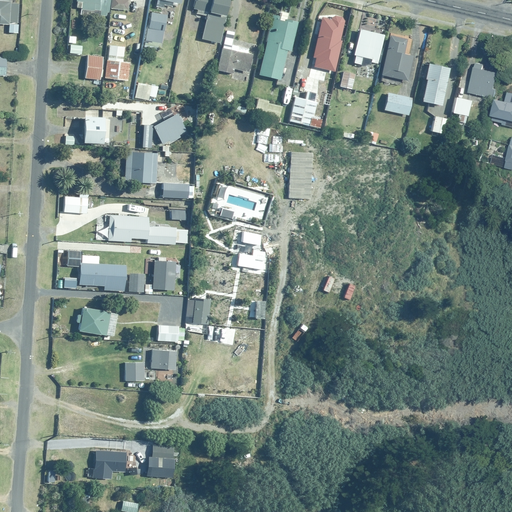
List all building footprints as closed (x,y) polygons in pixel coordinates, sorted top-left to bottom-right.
[(0,0),(0,23),(8,24),(7,28),(15,28),(16,2),(9,2),(9,0),(0,0)] [(71,0),(72,1),(74,2),(73,8),(78,9),(77,15),(97,17),(97,15),(102,15),(103,11),(105,12),(106,0),(71,0)] [(126,0),(109,0),(109,8),(126,10),(126,0)] [(225,0),(191,0),(190,9),(194,10),(193,14),(203,16),(198,39),(216,43),(225,0)] [(164,15),(148,12),(143,41),(159,44),(164,15)] [(296,20),(270,14),(256,74),(280,80),(286,52),(289,52),(296,20)] [(384,35),(358,29),(357,29),(351,55),(353,56),(351,63),(359,65),(361,57),(370,59),(369,63),(378,65),(384,35)] [(233,33),(222,30),(214,70),(229,74),(230,69),(246,73),(251,53),(229,49),(233,33)] [(399,55),(403,40),(388,36),(379,75),(404,81),(410,57),(399,55)] [(123,47),(107,45),(103,77),(125,80),(128,63),(121,63),(123,47)] [(99,56),(84,55),(82,78),(97,79),(99,56)] [(448,67),(425,62),(421,79),(424,80),(418,102),(438,107),(448,67)] [(482,65),(475,63),(468,94),(494,100),(497,90),(494,89),(498,73),(481,69),(482,65)] [(352,74),(339,71),(336,86),(349,89),(352,74)] [(155,86),(134,82),(132,98),(146,101),(146,97),(153,98),(155,86)] [(511,92),(505,91),(503,101),(495,99),(491,116),(493,116),(492,121),(502,123),(502,126),(511,127),(511,92)] [(410,97),(384,92),(380,110),(406,116),(410,97)] [(243,96),(230,93),(226,109),(240,112),(243,96)] [(267,99),(256,97),(254,113),(265,115),(267,99)] [(315,103),(292,97),(286,121),(309,126),(315,103)] [(469,101),(453,97),(449,114),(456,115),(454,122),(463,125),(469,101)] [(101,118),(79,117),(77,143),(98,145),(99,142),(105,142),(106,121),(117,122),(118,119),(127,119),(127,111),(101,110),(101,118)] [(173,111),(148,126),(159,144),(165,141),(166,143),(177,136),(176,135),(184,130),(173,111)] [(444,120),(431,117),(428,131),(440,134),(444,120)] [(148,125),(139,125),(138,148),(147,148),(148,125)] [(377,134),(363,130),(360,141),(374,144),(377,134)] [(76,133),(64,133),(63,146),(75,146),(76,133)] [(511,137),(505,158),(493,154),(490,164),(511,169),(511,137)] [(170,146),(161,146),(161,157),(169,157),(170,146)] [(404,163),(328,148),(317,206),(338,210),(345,173),(380,180),(368,238),(388,242),(404,163)] [(310,152),(283,150),(281,189),(287,190),(286,198),(307,199),(310,152)] [(155,154),(123,151),(121,180),(153,183),(155,154)] [(186,184),(160,183),(159,197),(186,198),(186,184)] [(223,186),(215,184),(211,198),(219,201),(223,186)] [(85,198),(61,196),(60,212),(84,213),(85,198)] [(231,211),(218,208),(216,218),(229,222),(231,211)] [(188,210),(169,210),(169,219),(188,220),(188,210)] [(146,217),(105,215),(104,240),(127,242),(127,238),(144,239),(144,243),(173,244),(173,243),(184,243),(185,229),(174,229),(174,227),(146,225),(146,217)] [(230,252),(226,271),(233,273),(239,274),(259,278),(264,252),(258,251),(262,235),(235,229),(233,241),(238,242),(235,253),(230,252)] [(76,251),(64,250),(63,266),(75,266),(76,251)] [(172,261),(150,260),(148,288),(170,290),(172,261)] [(120,291),(122,266),(76,263),(75,285),(100,287),(100,290),(120,291)] [(239,274),(233,273),(230,294),(197,289),(196,298),(205,299),(206,295),(228,298),(224,324),(229,325),(232,308),(245,311),(245,306),(234,304),(239,274)] [(140,274),(125,274),(125,291),(140,292),(140,274)] [(72,278),(60,278),(60,288),(72,288),(72,278)] [(193,300),(185,300),(183,323),(205,325),(208,299),(205,299),(196,298),(193,298),(193,300)] [(261,318),(262,301),(246,300),(245,306),(245,311),(244,317),(261,318)] [(111,336),(116,312),(78,306),(77,315),(74,314),(72,322),(77,323),(76,330),(111,336)] [(175,326),(154,325),(154,340),(174,341),(175,326)] [(172,351),(148,349),(146,368),(171,370),(172,351)] [(140,362),(121,363),(122,382),(141,381),(140,362)] [(153,457),(148,457),(147,477),(173,478),(175,446),(153,445),(153,457)] [(197,445),(190,452),(201,463),(208,457),(197,445)] [(89,468),(93,468),(93,477),(110,478),(111,470),(123,470),(123,464),(129,464),(130,453),(124,452),(124,451),(94,449),(94,461),(90,461),(89,468)] [(90,494),(80,492),(77,509),(86,510),(87,506),(91,506),(92,499),(89,499),(90,494)] [(135,511),(138,503),(123,500),(121,511),(127,511),(135,511)]
